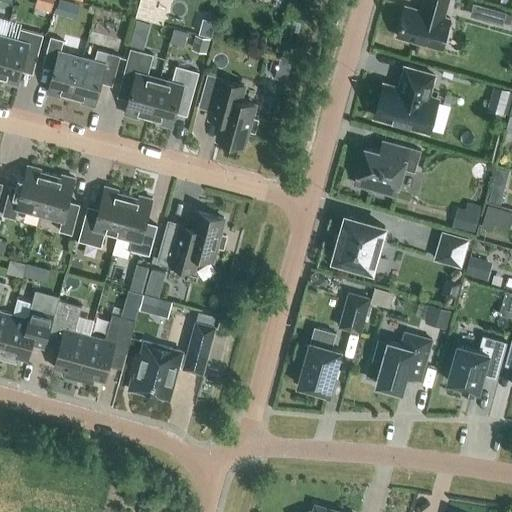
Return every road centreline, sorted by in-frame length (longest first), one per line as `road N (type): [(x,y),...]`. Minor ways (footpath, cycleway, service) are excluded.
road 1 (residential): [(308,207),(0,121)]
road 2 (unclassified): [(511,473),(396,455),(242,448)]
road 3 (residential): [(242,448),(308,207)]
road 4 (unclassified): [(206,471),(164,441),(0,396)]
road 5 (residential): [(308,207),(364,0)]
